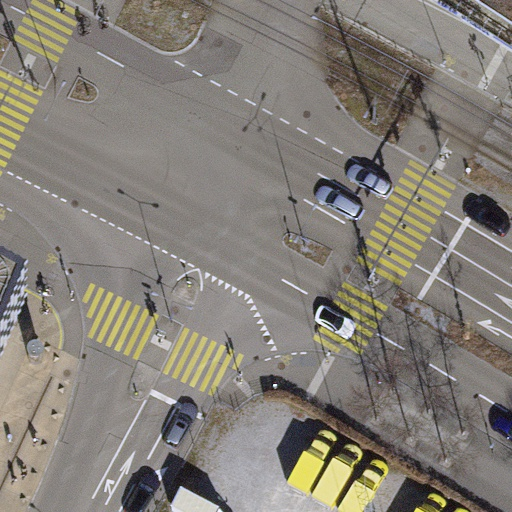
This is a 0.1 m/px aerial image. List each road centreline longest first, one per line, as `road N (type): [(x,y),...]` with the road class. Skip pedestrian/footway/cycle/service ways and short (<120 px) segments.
road 1 (primary): [(194,235),(354,317),(511,416)]
road 2 (primary): [(511,287),(227,125)]
road 3 (residential): [(194,235),(161,347),(75,511)]
road 4 (primary): [(227,125),(0,6)]
road 5 (primary): [(0,134),(194,235)]
road 6 (residential): [(227,125),(278,0)]
